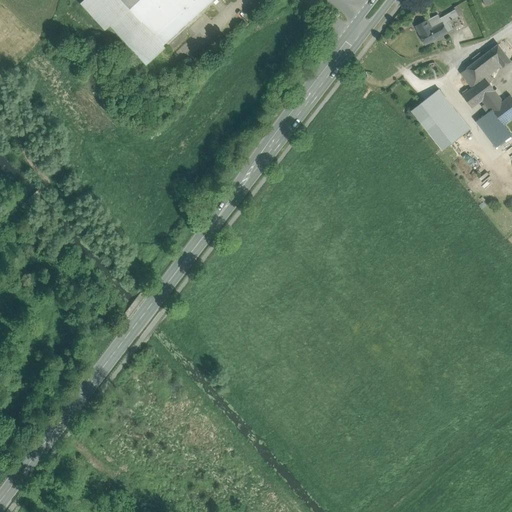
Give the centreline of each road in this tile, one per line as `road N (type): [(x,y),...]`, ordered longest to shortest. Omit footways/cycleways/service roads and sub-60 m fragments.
road 1 (primary): [(133,327),(0,501)]
road 2 (primary): [(133,327),(254,168)]
road 3 (primary): [(254,168),(359,40)]
road 4 (primary): [(348,32),(254,168)]
